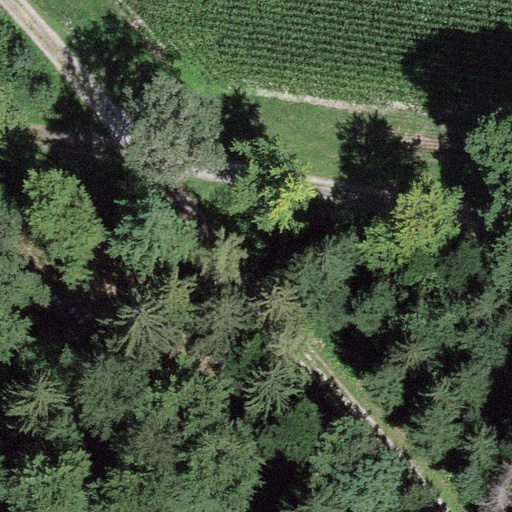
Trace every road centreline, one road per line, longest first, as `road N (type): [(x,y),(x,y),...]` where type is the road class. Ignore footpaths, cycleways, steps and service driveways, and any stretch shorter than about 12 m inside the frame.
road 1 (track): [(0,119),(184,178),(435,511)]
road 2 (track): [(511,229),(127,160),(0,26)]
